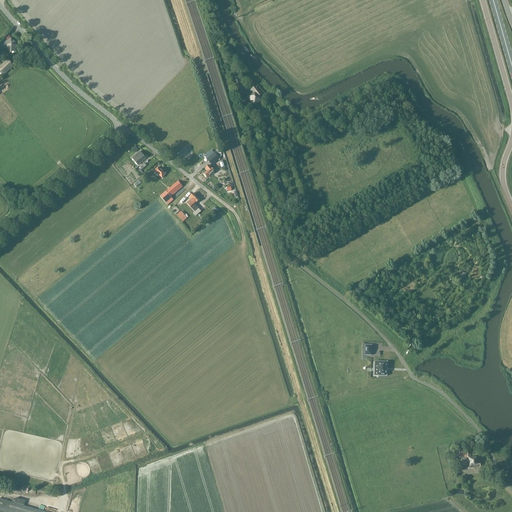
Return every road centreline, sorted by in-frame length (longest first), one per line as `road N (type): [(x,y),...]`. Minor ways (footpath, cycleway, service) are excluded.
road 1 (unclassified): [(122,128),(0,3)]
road 2 (residential): [(511,490),(478,431),(407,369)]
road 3 (unclassified): [(0,232),(122,128)]
road 4 (unclassified): [(228,207),(122,128)]
